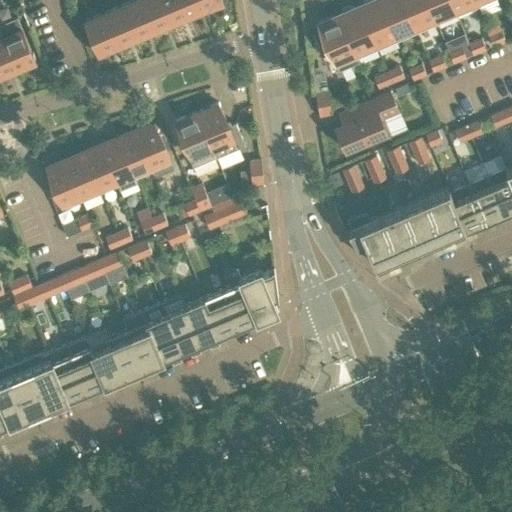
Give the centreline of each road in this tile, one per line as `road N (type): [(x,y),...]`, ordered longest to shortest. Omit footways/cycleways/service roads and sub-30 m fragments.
road 1 (residential): [(0,454),(323,321)]
road 2 (residential): [(0,119),(266,35)]
road 3 (primary): [(290,420),(70,511)]
road 4 (residential): [(360,306),(511,239)]
road 5 (residential): [(291,190),(266,35)]
road 6 (primary): [(273,511),(405,456)]
road 7 (residential): [(360,306),(291,190)]
road 8 (residential): [(291,190),(323,321)]
road 9 (primary): [(511,327),(393,377)]
